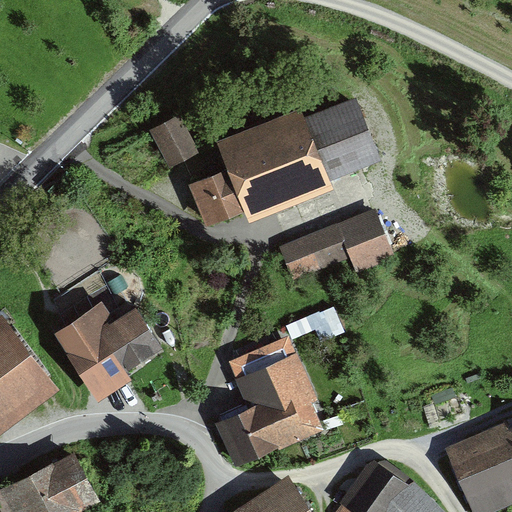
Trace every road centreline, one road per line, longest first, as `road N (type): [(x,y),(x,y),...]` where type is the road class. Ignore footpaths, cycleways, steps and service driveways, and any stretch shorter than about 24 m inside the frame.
road 1 (residential): [(190,433),(232,334),(256,237),(193,226),(94,174),(56,144)]
road 2 (track): [(316,0),(421,35),(511,84)]
road 3 (unclassified): [(56,144),(205,0)]
road 4 (unclassified): [(0,465),(45,440),(122,422),(190,433)]
road 5 (track): [(511,305),(380,193),(365,190)]
